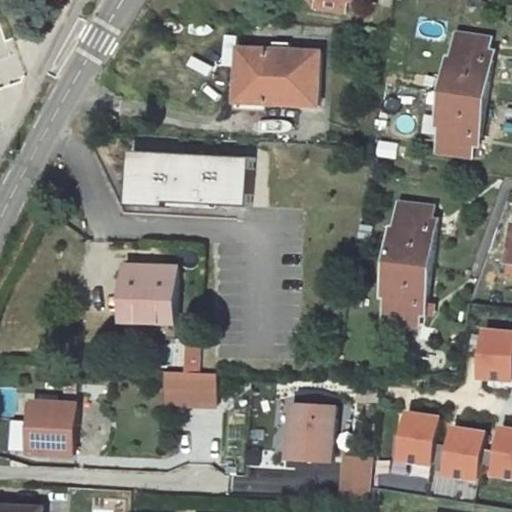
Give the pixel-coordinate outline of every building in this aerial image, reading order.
[(315,0),(314,7),(346,12),(348,0),(315,0)] [(450,89),(492,95),(498,51),(492,50),(495,37),(464,32),(460,56),(456,56),(450,89)] [(323,52),(247,48),(244,98),(321,101),(323,52)] [(450,89),(444,124),(449,125),(444,151),(476,156),(478,143),(484,144),(492,95),(450,89)] [(258,208),(259,157),(140,157),(140,207),(258,208)] [(392,259),(436,264),(441,220),(436,219),(437,205),(404,202),(401,225),(396,225),(392,259)] [(392,259),(388,296),(393,297),(390,320),(424,324),(425,313),(431,313),(436,264),(392,259)] [(181,266),(130,264),(128,319),(179,321),(181,266)] [(511,330),(487,331),(487,385),(511,385),(511,330)] [(168,374),(169,410),(221,409),(221,374),(168,374)] [(360,397),(381,398),(381,383),(361,382),(360,397)] [(297,403),(294,458),(337,460),(340,405),(322,404),(323,397),(308,396),(308,403),(297,403)] [(80,404),(37,401),(34,451),(77,454),(80,404)] [(407,465),(444,469),(450,417),(413,412),(407,465)] [(489,485),(498,433),(460,426),(452,479),(489,485)] [(501,482),(511,482),(511,428),(505,428),(501,482)] [(398,439),(398,467),(407,467),(407,439),(398,439)] [(346,500),(378,500),(378,457),(347,457),(346,500)]
